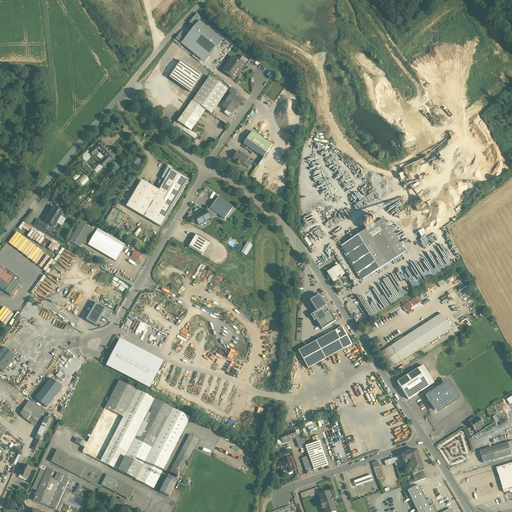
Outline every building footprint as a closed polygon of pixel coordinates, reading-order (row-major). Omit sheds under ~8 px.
[(206,32),(193,48),(203,56),(216,40),(206,32)] [(249,61),(242,56),(238,62),(245,66),(244,66),(246,67),(249,61)] [(238,62),(232,57),(230,61),(230,63),(224,72),(234,79),(240,70),(241,71),(244,66),(245,66),(238,62)] [(201,76),(181,62),(169,78),(190,92),(201,76)] [(228,90),(209,77),(192,101),(205,110),(211,114),(228,90)] [(237,94),(231,89),(228,93),(231,94),(235,97),(237,94)] [(237,99),(236,98),(235,97),(231,94),(225,103),(226,103),(223,107),(227,110),(231,112),(234,108),(236,110),(242,102),(238,99),(237,99)] [(205,110),(192,101),(182,115),(195,124),(205,110)] [(195,124),(182,115),(177,123),(190,132),(195,124)] [(272,146),(252,132),(243,144),(263,158),(272,146)] [(90,153),(92,156),(93,156),(95,154),(98,151),(98,150),(100,148),(97,145),(90,153)] [(100,148),(98,150),(98,151),(95,154),(103,161),(100,164),(104,167),(115,156),(104,145),(100,148)] [(89,152),(87,152),(83,156),(83,158),(84,159),(82,161),(85,164),(92,156),(90,153),(89,152)] [(248,159),(238,152),(233,159),(235,161),(234,162),(240,166),(241,165),(243,166),(243,165),(247,160),(248,159)] [(252,163),(247,160),(243,165),(248,168),(252,163)] [(93,170),(87,164),(85,164),(82,161),(80,163),(83,166),(83,168),(89,174),(90,174),(94,177),(96,175),(93,172),(93,170)] [(159,191),(141,181),(126,207),(161,228),(188,181),(171,170),(159,191)] [(83,193),(71,205),(74,208),(86,195),(83,193)] [(233,208),(219,197),(217,199),(231,210),(233,208)] [(59,203),(53,199),(51,202),(55,204),(54,207),(56,209),(59,203)] [(231,210),(217,199),(210,209),(217,214),(224,220),(231,210)] [(56,209),(54,207),(45,222),(50,225),(55,227),(57,223),(61,226),(65,220),(61,217),(63,213),(56,209)] [(217,214),(210,209),(206,212),(209,219),(217,214)] [(205,211),(202,213),(201,213),(198,214),(198,215),(195,217),(195,218),(198,224),(199,225),(210,219),(209,219),(206,212),(205,211)] [(359,221),(365,231),(373,226),(367,216),(359,221)] [(365,231),(341,247),(362,280),(405,253),(383,219),(373,226),(365,231)] [(44,223),(37,220),(34,226),(45,232),(50,225),(45,222),(44,223)] [(70,242),(80,248),(91,229),(81,223),(70,242)] [(124,248),(96,232),(88,246),(116,262),(124,248)] [(210,242),(196,234),(188,248),(202,256),(210,242)] [(47,270),(55,259),(18,235),(11,246),(47,270)] [(141,256),(134,252),(131,257),(138,261),(141,256)] [(338,265),(326,273),(332,282),(337,280),(336,278),(339,276),(340,277),(344,275),(338,265)] [(14,280),(0,269),(0,288),(5,292),(14,280)] [(443,280),(438,283),(441,288),(446,285),(443,280)] [(319,296),(307,303),(314,314),(316,313),(325,307),(326,307),(319,296)] [(402,306),(405,312),(419,304),(416,298),(402,306)] [(86,321),(96,327),(102,317),(106,310),(96,304),(86,321)] [(322,330),(335,321),(329,311),(328,311),(325,307),(316,313),(314,314),(311,316),(314,321),(316,320),(322,330)] [(106,310),(102,317),(108,321),(112,313),(106,310)] [(441,314),(391,346),(400,362),(451,329),(441,314)] [(342,327),(298,352),(308,369),(343,350),(352,345),(342,327)] [(149,387),(160,365),(118,344),(106,366),(149,387)] [(400,362),(391,346),(379,354),(388,369),(400,362)] [(15,357),(3,348),(0,351),(0,369),(4,373),(15,357)] [(434,383),(423,366),(417,369),(429,387),(434,383)] [(417,369),(397,382),(408,400),(429,387),(417,369)] [(36,399),(47,407),(61,389),(50,380),(36,399)] [(190,418),(119,381),(92,433),(87,444),(85,448),(82,453),(153,489),(190,418)] [(443,385),(425,396),(435,410),(452,399),(443,385)] [(45,412),(29,401),(20,414),(36,424),(45,412)] [(49,414),(32,449),(37,452),(40,446),(40,445),(53,417),(49,414)] [(474,421),(470,423),(475,431),(477,430),(478,430),(480,429),(480,428),(483,426),(478,418),(476,419),(474,421)] [(299,429),(286,433),(289,441),(301,436),(299,429)] [(286,433),(280,436),(281,440),(279,441),(281,444),(283,444),(289,441),(286,433)] [(461,435),(466,452),(470,451),(465,434),(461,435)] [(189,435),(168,476),(174,480),(176,477),(179,470),(182,471),(185,466),(198,440),(189,435)] [(74,443),(85,448),(87,444),(77,438),(74,443)] [(328,465),(319,442),(305,447),(313,468),(314,470),(328,465)] [(508,443),(489,448),(479,451),(483,463),(492,460),(511,455),(508,443)] [(106,476),(57,450),(51,463),(100,488),(101,486),(106,476)] [(416,450),(404,455),(405,459),(408,458),(408,460),(410,459),(412,464),(420,461),(416,450)] [(420,461),(412,464),(410,459),(408,460),(408,458),(405,459),(404,455),(399,456),(403,467),(409,465),(413,475),(423,471),(420,461)] [(308,456),(301,459),(306,471),(313,468),(308,456)] [(399,456),(384,462),(386,466),(394,463),(396,469),(403,467),(399,456)] [(291,458),(283,461),(284,463),(280,465),(282,472),(287,470),(287,472),(291,471),(291,472),(295,470),(294,466),(293,467),(291,463),(292,463),(291,458)] [(32,469),(22,464),(19,471),(20,472),(19,475),(27,479),(31,470),(32,469)] [(511,464),(496,469),(504,494),(511,491),(511,464)] [(72,481),(41,465),(39,469),(41,469),(32,489),(37,491),(33,501),(58,511),(68,491),(72,481)] [(423,471),(413,475),(412,475),(414,480),(415,483),(425,479),(423,471)] [(371,475),(354,481),(356,487),(373,481),(371,475)] [(133,489),(106,476),(101,486),(128,500),(133,489)] [(174,480),(168,476),(159,493),(169,497),(177,481),(174,480)] [(77,484),(72,481),(68,491),(73,493),(77,484)] [(77,484),(73,493),(78,495),(82,486),(77,484)] [(419,486),(407,491),(417,511),(435,511),(433,506),(429,507),(419,486)] [(317,488),(300,494),(302,499),(319,493),(317,488)] [(329,492),(319,496),(321,502),(320,503),(322,509),(324,509),(324,511),(335,511),(336,511),(332,502),(333,501),(332,498),(331,498),(329,492)] [(126,501),(120,498),(119,501),(116,499),(114,503),(123,508),(126,501)]
